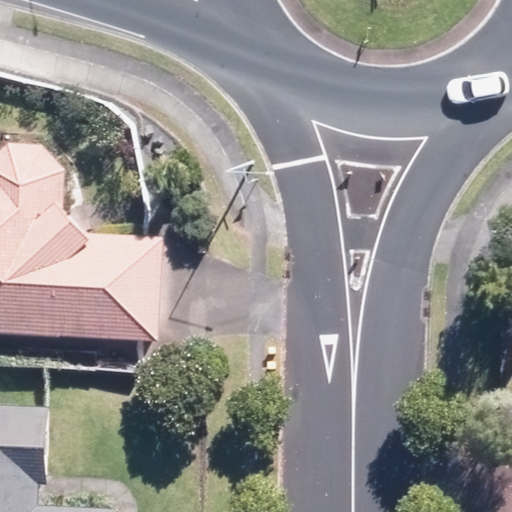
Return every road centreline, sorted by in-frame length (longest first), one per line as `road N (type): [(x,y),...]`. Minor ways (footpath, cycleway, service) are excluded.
road 1 (residential): [(353,486),(299,155),(274,63)]
road 2 (residential): [(485,82),(428,177),(387,315),(353,486)]
road 3 (secondary): [(485,82),(444,102),(354,106),(311,90),(274,63)]
